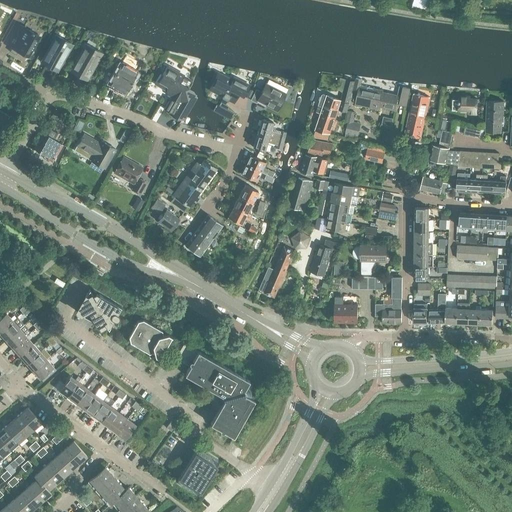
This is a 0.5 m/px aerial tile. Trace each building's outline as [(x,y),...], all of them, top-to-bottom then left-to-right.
[(414,0),(412,7),(427,13),(431,0),(414,0)] [(28,55),(39,36),(15,23),(4,44),(12,48),(10,52),(15,55),(18,50),(28,55)] [(62,43),(54,39),(42,61),(57,69),(71,45),(63,40),(62,43)] [(91,52),(84,48),(71,69),(87,78),(101,54),(93,49),(91,52)] [(132,81),(138,71),(134,68),(137,62),(126,56),(116,72),(116,71),(108,84),(119,90),(126,94),(133,81),(132,81)] [(184,76),(167,67),(163,75),(160,74),(155,82),(167,89),(167,92),(172,95),(164,109),(173,114),(176,120),(182,120),(183,120),(197,96),(188,91),(179,86),(179,84),(184,76)] [(221,75),(214,90),(223,94),(222,96),(233,101),(238,93),(243,95),(249,85),(243,82),(243,81),(233,76),(231,80),(221,75)] [(343,92),(346,78),(341,77),(337,89),(343,92)] [(285,94),(272,87),(275,82),(268,78),(265,83),(264,84),(261,91),(255,88),(250,99),(256,102),(258,99),(266,103),(266,104),(277,110),(285,94)] [(320,96),(318,100),(320,102),(318,106),(322,107),(321,112),(336,117),(338,109),(347,112),(351,98),(353,91),(356,81),(346,78),(343,92),(342,96),(341,99),(326,95),(322,94),(322,96),(320,96)] [(356,81),(353,91),(356,92),(354,100),(357,101),(356,104),(371,107),(380,109),(381,107),(396,110),(396,107),(397,104),(401,105),(407,107),(408,101),(411,89),(401,86),(399,96),(383,92),(384,91),(376,89),(361,85),(362,80),(356,78),(356,81)] [(18,114),(30,93),(21,89),(10,110),(18,114)] [(414,93),(409,112),(426,116),(430,97),(414,93)] [(453,99),(453,110),(459,110),(470,111),(470,113),(478,114),(478,98),(471,98),(472,96),(460,95),(460,100),(453,99)] [(503,115),(504,101),(487,100),(486,131),(501,131),(502,115),(503,115)] [(0,111),(0,132),(9,117),(1,112),(0,111)] [(348,111),(345,125),(347,126),(345,133),(346,134),(346,137),(355,139),(356,136),(358,137),(360,130),(361,123),(360,123),(355,122),(357,113),(348,111)] [(321,112),(316,129),(330,133),(331,129),(336,131),(339,121),(335,119),(336,117),(321,112)] [(420,141),(426,116),(409,112),(404,137),(420,141)] [(440,117),(438,128),(445,130),(447,119),(440,117)] [(261,118),(257,132),(283,140),(286,132),(270,128),(272,121),(261,118)] [(69,121),(66,126),(71,129),(74,124),(69,121)] [(54,139),(57,133),(51,129),(47,135),(43,141),(45,142),(39,154),(44,157),(44,156),(52,161),(62,144),(54,139)] [(126,129),(122,135),(127,138),(131,131),(126,129)] [(316,129),(313,137),(328,140),(330,133),(316,129)] [(383,129),(381,137),(388,138),(390,131),(383,129)] [(441,137),(439,145),(449,148),(453,132),(442,129),(441,137)] [(257,132),(252,146),(264,149),(266,142),(277,145),(276,147),(281,149),(283,140),(257,132)] [(84,134),(75,149),(82,153),(91,158),(90,160),(91,160),(103,167),(105,168),(110,160),(116,149),(111,146),(105,143),(104,145),(101,144),(84,134)] [(308,153),(323,157),(324,155),(330,156),(334,144),(312,139),(308,153)] [(362,146),(361,150),(366,152),(367,147),(368,147),(369,143),(363,141),(361,146),(362,146)] [(429,159),(428,165),(429,166),(437,167),(438,162),(446,163),(449,150),(449,148),(439,145),(432,144),(428,159),(429,159)] [(369,147),(366,160),(383,163),(386,150),(369,147)] [(449,150),(446,163),(450,164),(450,163),(453,164),(456,150),(449,150)] [(456,150),(453,164),(458,165),(458,166),(459,166),(460,162),(461,162),(461,151),(456,150)] [(323,157),(308,153),(307,153),(301,171),(313,174),(314,172),(320,173),(320,172),(324,173),(329,159),(323,157)] [(248,160),(246,165),(272,177),(275,172),(273,172),(263,167),(266,163),(262,161),(256,158),(251,155),(248,160)] [(140,193),(147,182),(137,177),(142,167),(124,157),(115,172),(135,184),(133,189),(140,193)] [(199,163),(174,196),(189,208),(194,201),(196,203),(219,172),(216,171),(217,169),(206,160),(202,165),(199,163)] [(450,164),(448,176),(456,178),(458,166),(450,164)] [(246,165),(241,174),(256,181),(259,176),(273,183),(274,178),(272,177),(246,165)] [(337,172),(336,178),(348,180),(350,180),(350,179),(351,175),(337,172)] [(458,178),(457,191),(469,191),(470,179),(470,174),(464,174),(458,174),(458,178)] [(470,179),(469,191),(481,192),(482,175),(477,174),(476,179),(470,179)] [(482,175),(481,192),(493,193),(494,180),(488,180),(488,175),(482,175)] [(445,194),(447,183),(443,181),(423,176),(420,189),(440,193),(445,194)] [(494,180),(493,193),(506,194),(507,176),(501,176),(501,181),(494,180)] [(307,201),(313,181),(299,177),(296,187),(293,197),(290,207),(304,211),(307,201)] [(318,180),(316,189),(323,190),(325,181),(318,180)] [(335,183),(333,192),(352,195),(358,196),(359,197),(361,188),(335,183)] [(245,185),(239,195),(253,202),(258,191),(245,184),(245,185)] [(333,192),(332,201),(355,205),(357,205),(358,196),(352,195),(333,192)] [(239,195),(234,206),(247,213),(253,202),(239,195)] [(138,197),(133,207),(139,210),(144,201),(138,197)] [(157,198),(152,206),(155,208),(163,214),(158,220),(172,230),(179,219),(163,208),(166,205),(157,198)] [(332,201),(330,210),(349,213),(354,214),(355,205),(332,201)] [(228,216),(228,217),(241,224),(244,218),(249,220),(252,215),(247,213),(234,206),(228,216)] [(429,207),(415,207),(415,219),(429,219),(429,207)] [(330,210),(328,219),(347,222),(349,213),(330,210)] [(471,227),(472,213),(460,212),(459,227),(471,227)] [(483,228),(484,214),(472,213),(471,227),(483,228)] [(200,256),(223,225),(208,214),(186,245),(200,256)] [(495,229),(496,215),(484,214),(483,228),(495,229)] [(507,230),(508,215),(496,215),(495,229),(507,230)] [(328,219),(327,228),(346,231),(347,222),(328,219)] [(429,219),(415,219),(415,231),(429,231),(429,219)] [(251,226),(249,231),(255,234),(258,229),(251,226)] [(367,226),(366,233),(377,235),(378,228),(367,226)] [(415,231),(415,242),(429,242),(429,231),(415,231)] [(294,238),(297,247),(307,247),(310,237),(302,232),(294,238)] [(319,244),(311,271),(325,275),(333,249),(339,251),(342,243),(331,240),(329,247),(319,244)] [(429,242),(415,242),(415,254),(434,254),(434,243),(429,242)] [(354,250),(354,251),(354,254),(354,256),(356,257),(358,258),(359,259),(361,259),(361,261),(362,261),(362,267),(362,274),(372,274),(372,267),(372,261),(387,261),(387,245),(361,245),(361,246),(359,246),(356,247),(354,250)] [(458,245),(457,258),(487,260),(488,246),(458,245)] [(274,297),(295,250),(285,246),(275,269),(269,266),(259,289),(265,292),(265,293),(274,297)] [(434,254),(415,254),(415,266),(429,266),(434,266),(434,254)] [(335,262),(335,274),(343,275),(344,262),(335,262)] [(415,266),(414,278),(429,278),(429,266),(415,266)] [(375,288),(375,277),(352,276),(352,288),(375,288)] [(375,277),(375,288),(383,288),(383,277),(375,277)] [(402,297),(402,277),(398,277),(392,277),(392,297),(393,297),(393,304),(376,304),(376,315),(383,316),(383,322),(402,322),(402,310),(401,310),(401,297),(402,297)] [(65,283),(57,278),(54,282),(63,287),(65,283)] [(431,294),(431,284),(418,283),(418,294),(431,294)] [(430,309),(429,322),(445,323),(446,307),(447,288),(439,288),(438,309),(430,309)] [(108,330),(122,307),(90,289),(76,311),(96,323),(100,330),(107,327),(108,330)] [(358,322),(358,296),(335,296),(335,321),(358,322)] [(496,305),(496,317),(510,318),(510,315),(511,314),(511,301),(510,302),(510,301),(497,301),(496,305)] [(414,307),(414,322),(428,322),(428,307),(428,304),(414,303),(414,307)] [(469,308),(468,324),(480,324),(481,318),(481,309),(481,306),(477,305),(477,309),(469,308)] [(446,307),(445,323),(457,323),(458,308),(446,307)] [(458,308),(457,323),(468,324),(469,308),(458,308)] [(481,318),(480,324),(492,325),(493,310),(481,309),(481,318)] [(6,313),(0,317),(0,331),(13,320),(6,313)] [(163,335),(162,330),(143,319),(138,321),(129,336),(130,342),(149,352),(154,351),(155,356),(161,359),(161,358),(160,357),(171,336),(173,337),(174,337),(168,333),(163,335)] [(13,320),(0,331),(0,333),(6,340),(19,328),(13,320)] [(19,328),(6,340),(13,348),(26,336),(19,328)] [(26,336),(13,348),(19,355),(33,343),(26,336)] [(33,343),(19,355),(26,363),(40,351),(33,343)] [(40,351),(26,363),(33,371),(47,359),(51,355),(44,347),(40,351)] [(189,366),(185,374),(213,390),(215,391),(213,393),(213,395),(212,399),(213,402),(214,405),(216,408),(218,409),(217,411),(215,414),(211,423),(212,424),(234,436),(255,399),(254,398),(254,397),(255,396),(255,395),(255,394),(255,393),(255,392),(255,391),(255,390),(255,389),(255,388),(254,387),(254,386),(253,385),(253,384),(252,384),(252,383),(251,383),(251,382),(250,382),(249,381),(249,380),(198,350),(189,366)] [(76,357),(75,358),(81,362),(78,366),(86,372),(90,367),(82,361),(76,357)] [(47,359),(33,371),(40,379),(41,378),(54,367),(47,359)] [(54,367),(41,378),(43,381),(56,370),(54,367)] [(60,389),(59,390),(68,397),(79,382),(81,378),(78,376),(76,380),(70,375),(65,383),(60,389)] [(79,382),(68,397),(76,403),(87,388),(79,382)] [(87,388),(76,403),(84,409),(95,394),(87,388)] [(95,394),(84,409),(92,415),(103,400),(95,394)] [(103,400),(92,415),(101,421),(112,406),(103,400)] [(112,406),(101,421),(109,427),(120,412),(112,406)] [(28,407),(20,414),(33,429),(41,422),(34,414),(33,413),(28,407)] [(120,412),(109,427),(117,433),(128,418),(120,412)] [(20,414),(12,421),(25,436),(33,429),(20,414)] [(128,418),(117,433),(125,439),(136,425),(128,418)] [(171,430),(176,424),(172,420),(167,427),(171,430)] [(12,421),(4,427),(18,443),(25,436),(12,421)] [(4,427),(0,431),(0,438),(10,450),(18,443),(4,427)] [(56,435),(52,439),(56,444),(60,440),(56,435)] [(0,438),(0,454),(2,457),(10,450),(0,438)] [(66,448),(79,463),(87,456),(74,441),(66,448)] [(220,460),(199,447),(198,449),(197,449),(189,461),(189,462),(186,460),(183,464),(181,463),(186,466),(177,480),(178,481),(176,483),(197,496),(199,494),(219,462),(218,462),(220,460)] [(71,470),(79,463),(66,448),(58,455),(71,470)] [(63,477),(71,470),(58,455),(50,461),(63,477)] [(55,484),(63,477),(50,461),(42,469),(55,484)] [(105,466),(90,480),(97,489),(104,496),(110,504),(129,487),(126,490),(119,483),(113,475),(105,466)] [(48,490),(55,484),(42,469),(34,476),(37,479),(37,478),(48,490)] [(4,472),(0,476),(4,480),(8,477),(4,472)] [(51,493),(48,490),(37,478),(37,479),(29,485),(42,500),(51,493)] [(35,507),(42,500),(29,485),(22,492),(35,507)] [(129,487),(110,504),(111,504),(114,501),(121,509),(123,511),(147,511),(149,511),(143,503),(136,496),(129,487)] [(25,511),(29,511),(35,507),(22,492),(14,499),(25,511)] [(82,492),(78,496),(86,506),(91,501),(82,492)] [(12,511),(25,511),(14,499),(6,505),(12,511)]
